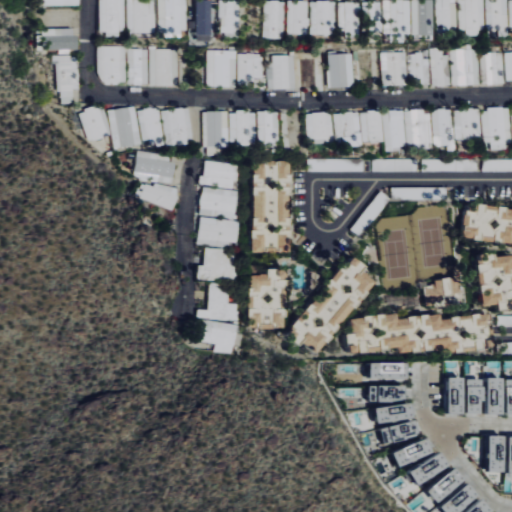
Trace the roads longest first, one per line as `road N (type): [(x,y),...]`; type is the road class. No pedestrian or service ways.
road 1 (residential): [(511,97),(350,102),(94,94)]
road 2 (residential): [(194,100),(189,309)]
